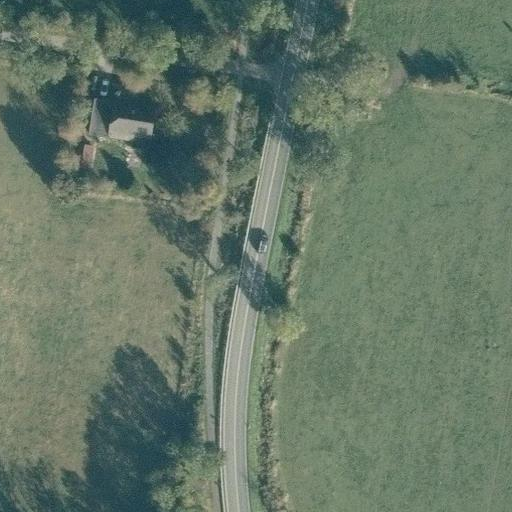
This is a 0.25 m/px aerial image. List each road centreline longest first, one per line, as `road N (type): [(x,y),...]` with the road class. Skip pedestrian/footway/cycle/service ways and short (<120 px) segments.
road 1 (tertiary): [(241,511),(243,352),(294,78)]
road 2 (unclassified): [(0,41),(294,78)]
